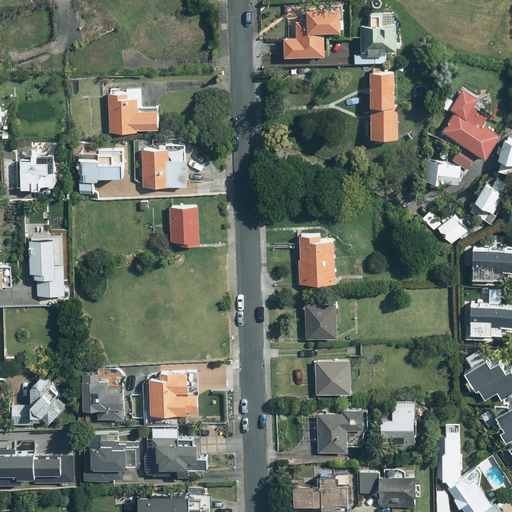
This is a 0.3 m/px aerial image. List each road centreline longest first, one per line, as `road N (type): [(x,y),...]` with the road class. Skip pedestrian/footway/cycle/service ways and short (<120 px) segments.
road 1 (residential): [(236,0),(257,511)]
road 2 (unknown): [(241,140),(409,194),(439,194),(480,155)]
